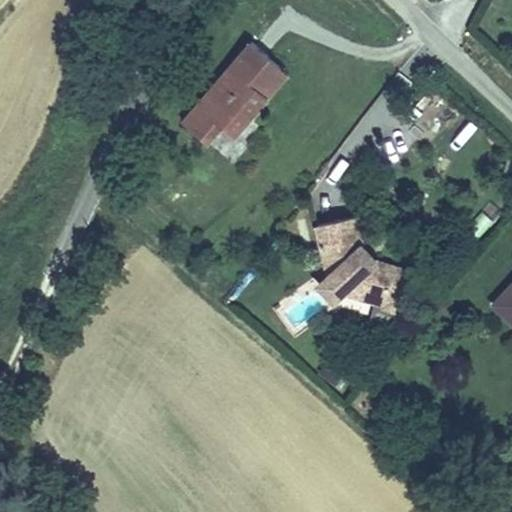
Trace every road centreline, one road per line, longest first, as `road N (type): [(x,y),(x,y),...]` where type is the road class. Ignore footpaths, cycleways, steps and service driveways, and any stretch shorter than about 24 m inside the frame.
road 1 (unknown): [(440,34),(345,182)]
road 2 (residential): [(402,0),(511,97)]
